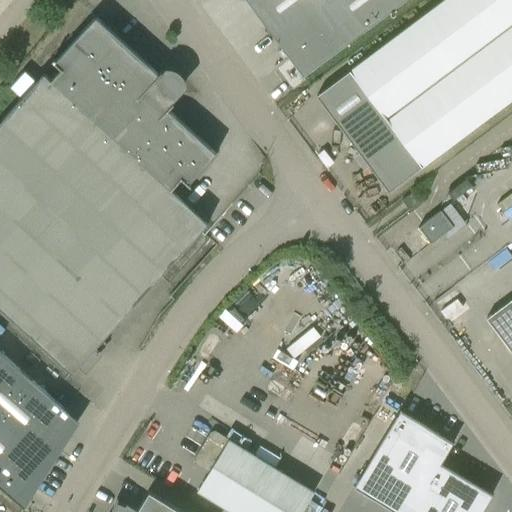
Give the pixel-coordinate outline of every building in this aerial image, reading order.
[(248,0),(305,74),(403,0),(248,0)] [(511,97),(511,0),(443,0),(351,70),(317,95),(360,152),(354,157),(364,169),(369,165),(389,191),(423,165),(511,97)] [(159,73),(96,16),(0,121),(0,304),(73,370),(161,274),(170,282),(210,237),(201,229),(208,222),(172,188),(182,177),(191,185),(192,184),(189,182),(217,153),(169,109),(174,103),(173,102),(171,104),(150,85),(162,72),(161,71),(159,73)] [(457,203),(475,191),(466,176),(447,188),(457,203)] [(419,201),(411,192),(404,198),(411,207),(419,201)] [(453,226),(441,209),(418,226),(431,243),(453,226)] [(511,297),(486,317),(511,351),(511,297)] [(64,407),(3,354),(0,351),(0,485),(24,507),(58,454),(36,440),(64,407)] [(353,486),(395,511),(481,511),(492,495),(493,494),(442,462),(453,444),(455,442),(400,408),(398,411),(399,411),(353,486)] [(301,511),(314,491),(215,430),(211,431),(194,458),(195,463),(208,471),(197,489),(233,511),(301,511)] [(185,511),(149,490),(137,508),(127,502),(126,504),(117,500),(119,496),(117,496),(109,511),(185,511)]
